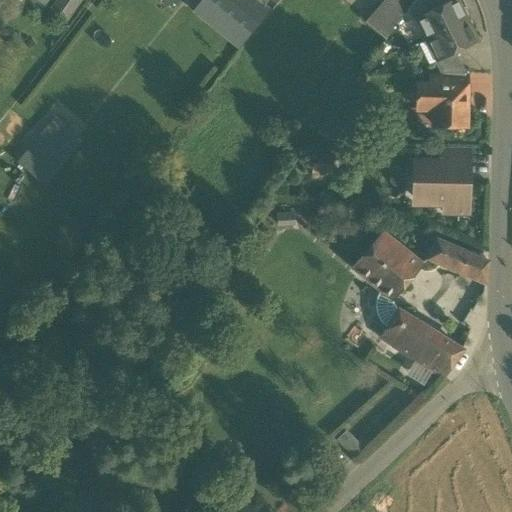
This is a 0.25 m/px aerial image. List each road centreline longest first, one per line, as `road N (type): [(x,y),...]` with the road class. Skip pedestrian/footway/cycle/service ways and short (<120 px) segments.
road 1 (tertiary): [(502,281),(503,45),(494,0)]
road 2 (tertiary): [(324,511),(503,341)]
